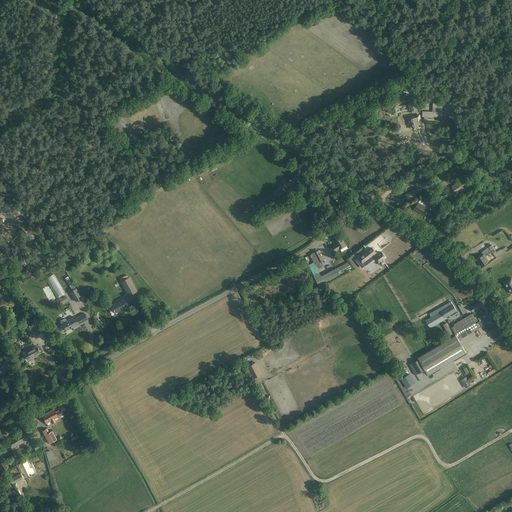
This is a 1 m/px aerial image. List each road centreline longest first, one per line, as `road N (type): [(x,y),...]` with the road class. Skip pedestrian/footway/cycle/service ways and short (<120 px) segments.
road 1 (track): [(148,511),(282,436),(325,482),(419,436),(448,466),(511,430)]
road 2 (residential): [(0,420),(306,248),(367,193)]
road 3 (unclassified): [(367,193),(85,0)]
road 4 (unclassified): [(511,322),(464,257),(367,193)]
road 5 (track): [(294,146),(421,69)]
